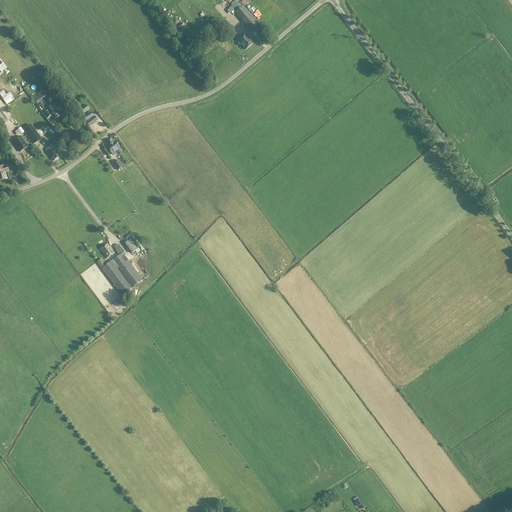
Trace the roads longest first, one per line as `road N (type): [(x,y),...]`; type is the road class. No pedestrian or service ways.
road 1 (unclassified): [(0,196),(67,169),(144,113),(216,90),(323,0)]
road 2 (unclassified): [(511,236),(332,0)]
